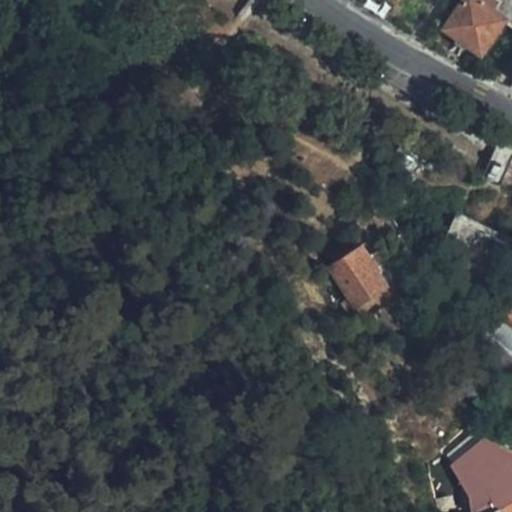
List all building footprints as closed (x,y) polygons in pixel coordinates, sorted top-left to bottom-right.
[(354,0),(383,18),(391,9),(381,0),(354,0)] [(381,0),(391,9),(397,0),(381,0)] [(511,0),(459,0),(443,25),(481,51),(503,18),(511,24),(511,0)] [(157,105),(150,89),(131,92),(134,109),(157,105)] [(387,284),(360,244),(330,266),(357,305),(387,284)] [(482,346),(511,370),(511,323),(505,318),(482,346)] [(511,386),(478,351),(469,360),(511,404),(511,386)] [(511,511),(511,457),(482,442),(451,471),(469,507),(468,511),(511,511)]
